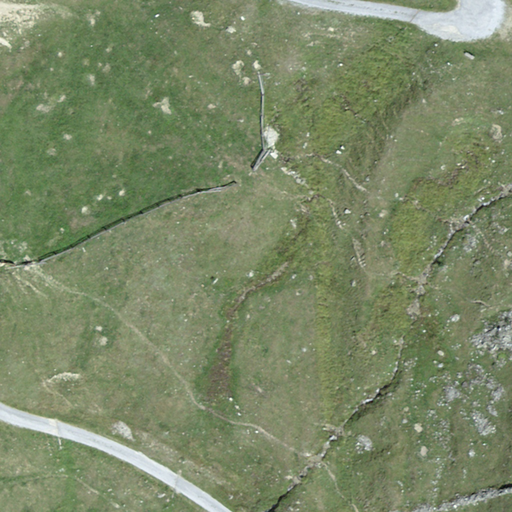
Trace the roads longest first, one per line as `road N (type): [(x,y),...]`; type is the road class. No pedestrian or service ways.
road 1 (track): [(221,511),(121,451),(0,409)]
road 2 (track): [(322,0),(461,24),(477,16),(478,0)]
